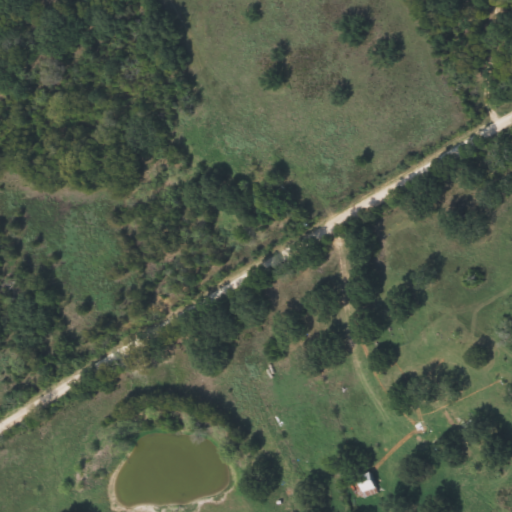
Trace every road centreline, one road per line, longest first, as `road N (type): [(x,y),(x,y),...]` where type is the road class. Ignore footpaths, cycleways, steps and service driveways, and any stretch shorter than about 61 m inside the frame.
road 1 (residential): [(511,122),(0,429)]
road 2 (residential): [(244,286),(257,155),(181,40),(174,0)]
